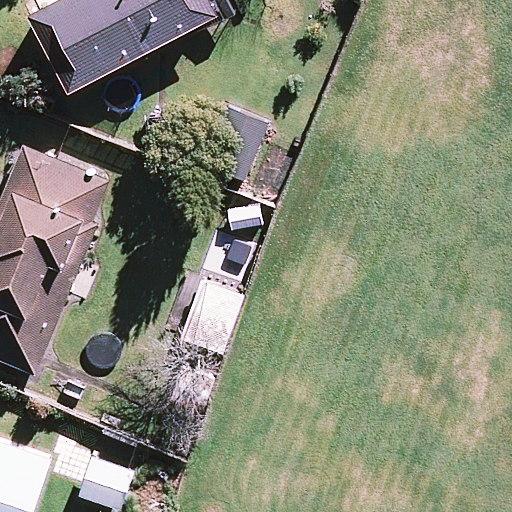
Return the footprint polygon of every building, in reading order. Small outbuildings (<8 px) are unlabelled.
[(64,0),(34,16),(75,94),(224,16),(215,0),(64,0)] [(254,186),(275,128),(234,113),(212,170),(254,186)] [(125,184),(31,145),(0,221),(0,360),(44,379),(125,184)] [(239,289),(198,279),(189,317),(230,327),(239,289)] [(0,511),(43,511),(60,463),(16,448),(13,456),(0,451),(0,511)]
